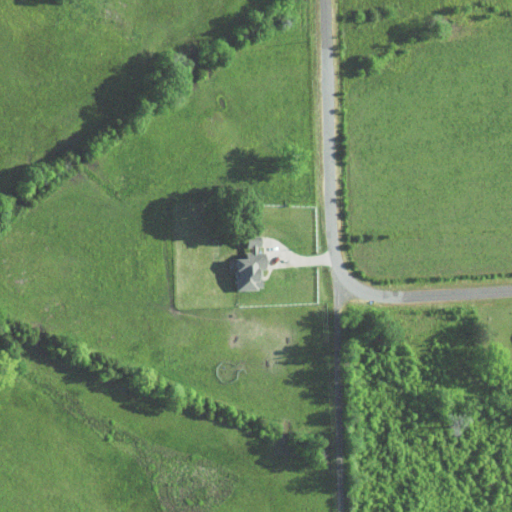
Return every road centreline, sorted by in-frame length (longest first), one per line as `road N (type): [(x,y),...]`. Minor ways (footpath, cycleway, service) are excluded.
road 1 (residential): [(511,289),(364,297),(339,280),(325,0)]
road 2 (residential): [(336,273),(344,511)]
